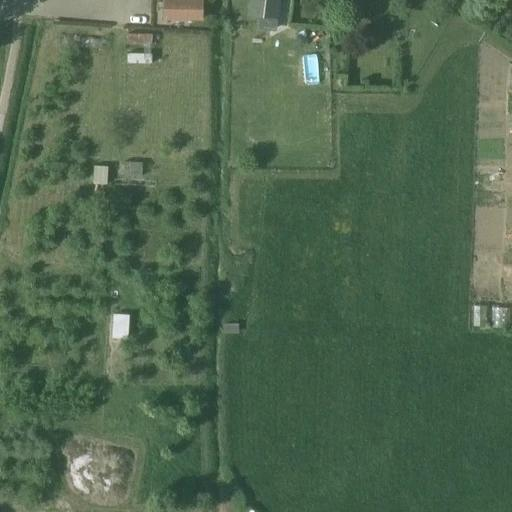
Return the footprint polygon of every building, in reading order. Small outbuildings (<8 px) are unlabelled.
[(201,17),(201,0),(165,0),(165,16),(201,17)] [(279,0),(250,0),(249,15),(277,19),(279,0)] [(149,24),(149,16),(126,15),(125,23),(149,24)] [(151,45),(151,32),(127,31),(126,44),(151,45)] [(112,337),(127,337),(128,313),(112,313),(112,337)]
